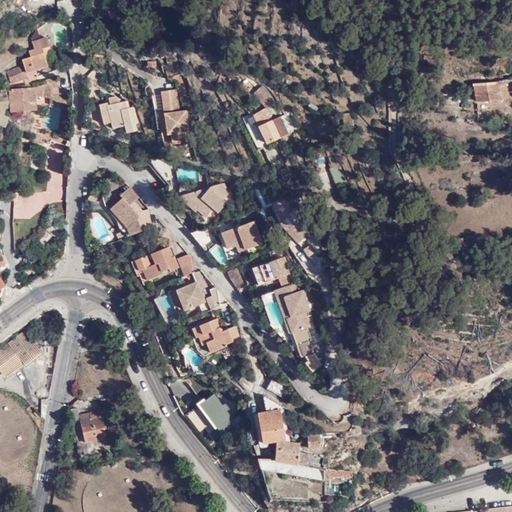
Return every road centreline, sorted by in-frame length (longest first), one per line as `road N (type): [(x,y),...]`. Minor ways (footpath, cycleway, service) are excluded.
road 1 (residential): [(70,287),(80,157),(78,45),(67,0)]
road 2 (secondary): [(82,288),(113,304),(168,411),(247,511)]
road 3 (track): [(339,206),(403,221),(410,215),(413,190),(397,137),(401,45)]
road 4 (residential): [(38,511),(82,288)]
road 5 (secondary): [(379,511),(511,471)]
